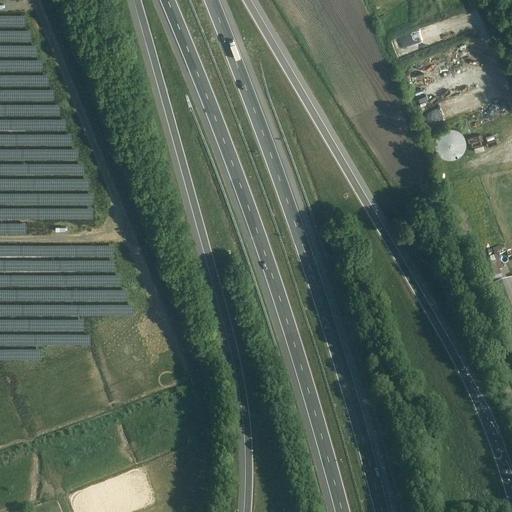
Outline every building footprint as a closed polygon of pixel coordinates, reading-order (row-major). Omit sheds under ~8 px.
[(410,80),(423,76),(420,65),(407,69),(410,80)] [(421,87),(427,103),(462,90),(456,74),(421,87)] [(446,158),(449,159),(452,159),(455,158),(458,157),(460,155),(462,153),(464,151),(465,148),(466,146),(466,143),(465,140),(464,137),(463,135),(461,132),(459,131),(457,129),(454,128),(451,128),(448,128),(445,129),(442,130),(440,132),(438,134),(436,137),(435,139),(435,142),(435,145),(436,148),(437,151),(439,154),(441,156),(444,157),(446,158)] [(511,248),(500,253),(503,261),(511,257),(511,248)] [(500,268),(504,279),(509,277),(505,267),(500,268)] [(491,275),(493,282),(503,279),(500,272),(491,275)] [(511,280),(490,289),(511,347),(511,280)]
